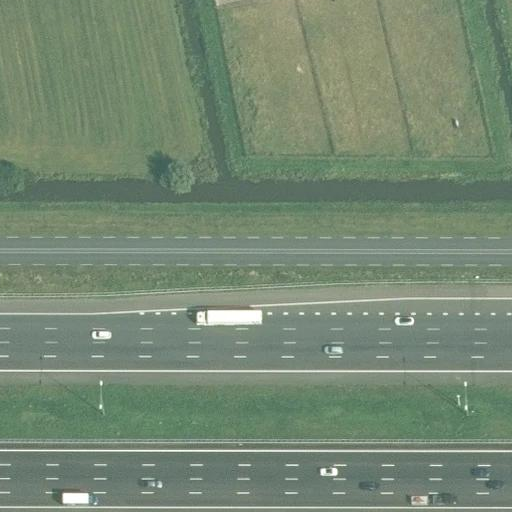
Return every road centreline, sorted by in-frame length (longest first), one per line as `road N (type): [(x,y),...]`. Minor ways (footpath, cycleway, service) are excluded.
road 1 (motorway): [(511,344),(0,342)]
road 2 (secondary): [(0,253),(511,253)]
road 3 (motorway): [(0,480),(511,480)]
